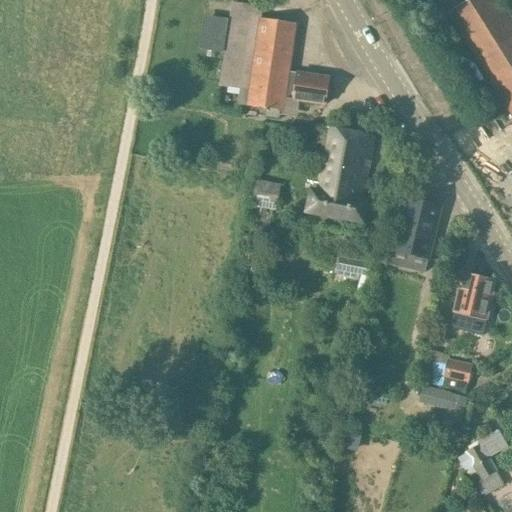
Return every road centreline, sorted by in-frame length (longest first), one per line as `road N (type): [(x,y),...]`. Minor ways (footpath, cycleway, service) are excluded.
road 1 (track): [(151,0),(50,511)]
road 2 (tertiary): [(511,269),(349,0)]
